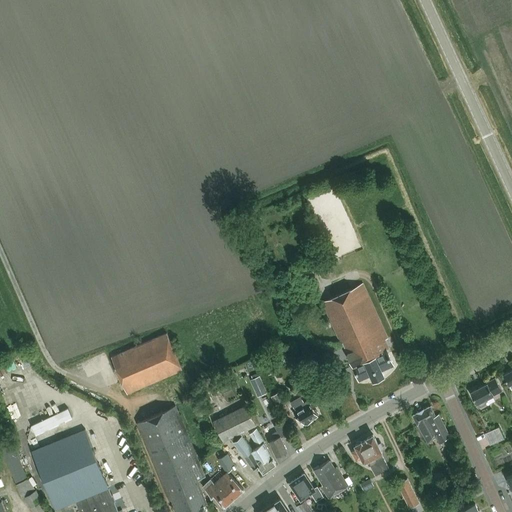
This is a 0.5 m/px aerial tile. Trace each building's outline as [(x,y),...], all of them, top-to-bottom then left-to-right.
[(382,369),(393,364),(387,350),(389,349),(385,340),(388,339),(363,283),(322,301),(341,344),(343,342),(353,364),(353,365),(359,379),(371,374),(373,379),(384,375),(382,369)] [(167,332),(112,356),(127,393),(183,369),(167,332)] [(30,363),(26,354),(20,356),(25,365),(30,363)] [(0,373),(9,372),(7,362),(0,363),(0,373)] [(511,369),(503,374),(509,385),(510,385),(510,386),(511,389),(511,369)] [(259,375),(252,378),(250,379),(253,387),(262,383),(259,375)] [(481,406),(486,404),(486,401),(485,399),(501,390),(495,378),(487,382),(487,383),(471,391),(478,406),(481,406)] [(279,392),(271,396),(278,408),(286,403),(279,392)] [(317,414),(319,413),(316,408),(314,409),(308,399),(304,402),(300,395),(291,401),(297,411),(295,413),(298,419),(301,418),(304,423),(305,422),(306,424),(311,420),(310,419),(318,414),(317,414)] [(263,472),(272,467),(277,463),(264,442),(265,441),(256,429),(249,434),(258,446),(253,450),(240,432),(256,424),(247,404),(214,421),(223,440),(231,437),(234,441),(233,441),(254,468),(258,465),(263,472)] [(207,511),(205,504),(207,503),(198,480),(205,477),(199,462),(175,405),(137,422),(169,500),(172,499),(177,511),(207,511)] [(440,441),(450,435),(439,413),(436,415),(431,405),(413,414),(418,424),(428,442),(438,437),(440,441)] [(67,408),(31,425),(35,434),(71,417),(67,408)] [(270,441),(277,455),(287,450),(282,438),(287,436),(280,421),(274,424),(277,431),(273,433),(275,438),(270,441)] [(490,444),(504,438),(499,426),(485,432),(490,444)] [(28,440),(32,450),(56,509),(76,500),(80,511),(119,511),(122,511),(122,509),(118,511),(108,487),(85,429),(36,448),(32,438),(28,440)] [(375,474),(388,467),(381,452),(382,451),(373,434),(367,437),(368,438),(362,441),(361,441),(356,444),(358,448),(352,451),(356,459),(362,456),(365,461),(368,459),(375,474)] [(27,479),(13,444),(1,449),(22,498),(24,496),(33,511),(48,511),(36,490),(35,490),(28,478),(27,479)] [(243,489),(228,472),(232,468),(231,465),(234,463),(228,453),(219,458),(227,472),(215,483),(211,478),(203,486),(212,496),(215,494),(225,505),(243,489)] [(329,497),(348,485),(336,466),(334,467),(329,459),(319,466),(318,465),(313,468),(323,484),(321,485),(329,497)] [(316,500),(324,495),(318,485),(315,487),(305,472),(289,482),(301,499),(311,492),(316,500)] [(470,479),(465,473),(454,482),(459,488),(470,479)] [(370,478),(360,483),(364,491),(374,486),(370,478)] [(420,511),(416,504),(419,502),(407,478),(397,482),(400,488),(409,507),(411,511),(420,511)] [(289,511),(280,499),(272,505),(260,511),(289,511)] [(303,511),(313,511),(305,500),(298,505),(303,511)] [(477,511),(477,510),(479,510),(475,502),(454,511),(453,511),(477,511)]
